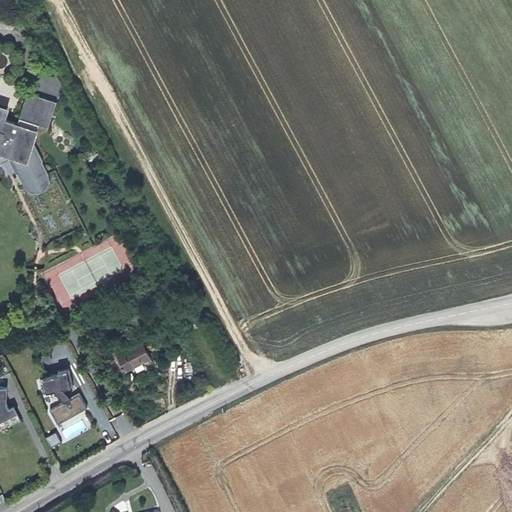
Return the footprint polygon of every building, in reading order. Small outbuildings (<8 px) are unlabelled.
[(0,152),(8,155),(17,174),(18,173),(24,186),(29,192),(38,195),(47,190),(49,181),(47,173),(41,160),(42,160),(33,141),(38,124),(47,127),(56,101),(27,92),(17,123),(4,119),(5,115),(0,113),(0,152)] [(191,331),(200,326),(191,310),(182,315),(191,331)] [(143,324),(138,312),(120,320),(126,332),(143,324)] [(207,363),(214,360),(203,338),(197,342),(207,363)] [(121,351),(116,354),(125,371),(150,358),(141,340),(129,347),(127,343),(119,347),(121,351)] [(68,370),(57,373),(58,375),(40,381),(44,394),(54,391),(64,401),(49,409),(57,423),(87,407),(79,393),(71,397),(63,389),(73,386),(68,370)] [(0,386),(0,421),(5,419),(9,426),(21,420),(13,405),(5,409),(4,407),(5,403),(6,403),(7,387),(0,386)] [(50,447),(61,441),(55,431),(45,437),(50,447)] [(424,482),(416,465),(409,468),(416,485),(424,482)]
